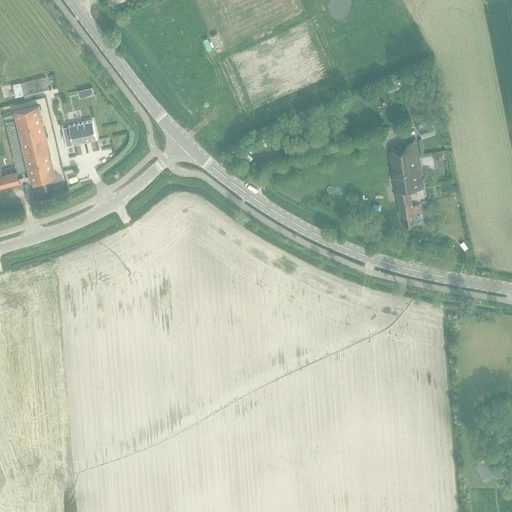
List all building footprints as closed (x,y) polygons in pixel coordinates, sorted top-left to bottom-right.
[(23,95),(48,89),(46,78),(21,83),(23,95)] [(32,183),(55,177),(39,106),(15,111),(32,183)] [(428,116),(414,121),(421,139),(434,134),(428,116)] [(67,146),(97,138),(93,121),(63,128),(67,146)] [(416,214),(421,213),(419,204),(413,205),(409,190),(423,188),(415,139),(388,151),(400,216),(402,216),(404,226),(418,223),(416,214)] [(1,174),(4,186),(20,182),(17,170),(1,174)]
